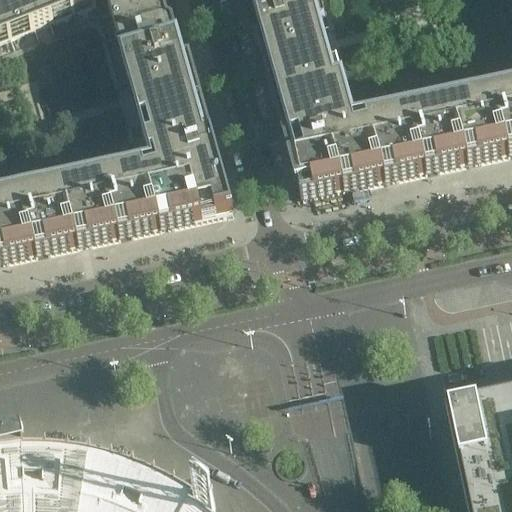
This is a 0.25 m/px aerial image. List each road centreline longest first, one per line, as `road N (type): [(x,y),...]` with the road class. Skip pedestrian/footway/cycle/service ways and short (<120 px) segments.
road 1 (residential): [(0,307),(277,251)]
road 2 (residential): [(277,251),(209,0)]
road 3 (residential): [(511,201),(277,251)]
road 4 (unclassified): [(278,511),(171,427),(151,343)]
road 5 (unclassified): [(296,313),(511,266)]
road 6 (unclassified): [(151,343),(0,379)]
road 7 (unclassified): [(151,343),(296,313)]
